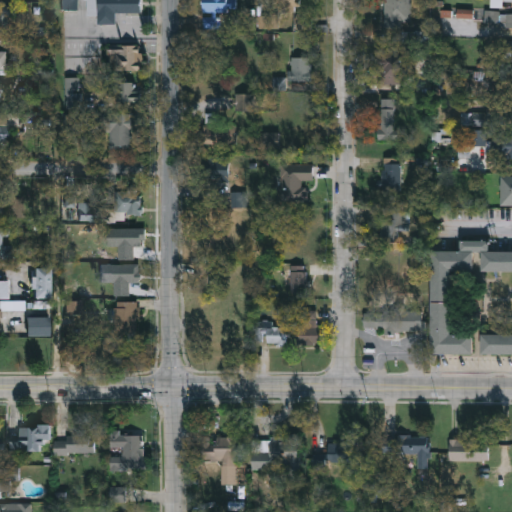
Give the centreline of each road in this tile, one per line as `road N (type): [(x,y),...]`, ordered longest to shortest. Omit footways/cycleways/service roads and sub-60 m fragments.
road 1 (residential): [(164,0),(166,511)]
road 2 (tertiary): [(0,390),(511,389)]
road 3 (residential): [(347,0),(342,388)]
road 4 (residential): [(0,170),(165,170)]
